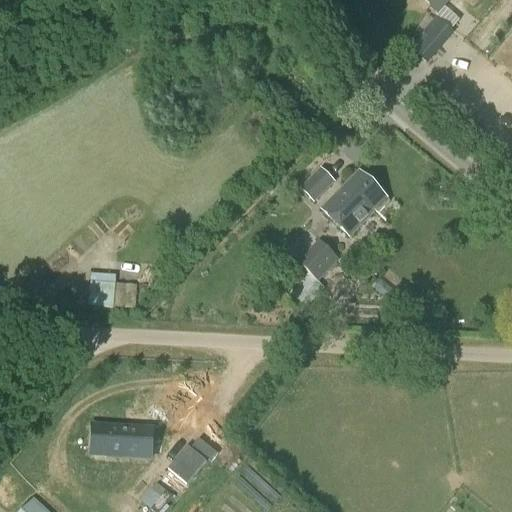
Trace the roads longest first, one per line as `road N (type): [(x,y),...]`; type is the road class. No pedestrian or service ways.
road 1 (unclassified): [(0,313),(54,327),(511,354)]
road 2 (unclassified): [(511,205),(368,76),(327,0)]
